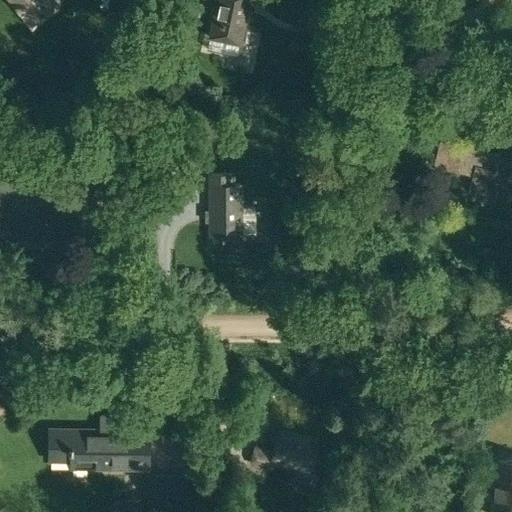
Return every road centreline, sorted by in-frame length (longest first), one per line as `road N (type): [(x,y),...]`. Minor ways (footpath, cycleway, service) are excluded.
road 1 (residential): [(331,329),(398,0)]
road 2 (track): [(331,329),(0,325)]
road 3 (track): [(511,332),(331,329)]
